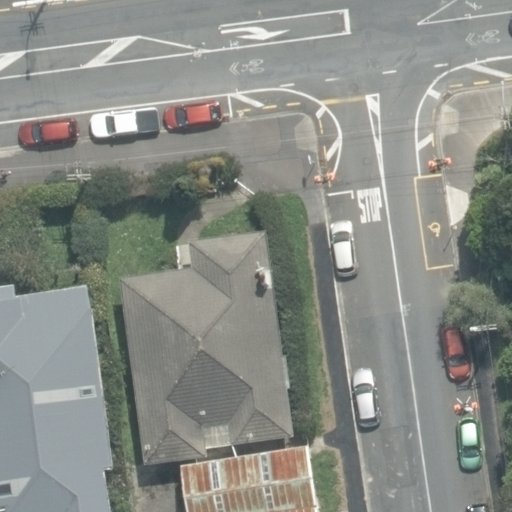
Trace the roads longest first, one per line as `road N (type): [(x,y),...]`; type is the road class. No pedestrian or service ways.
road 1 (residential): [(388,14),(447,511)]
road 2 (secondary): [(388,14),(0,65)]
